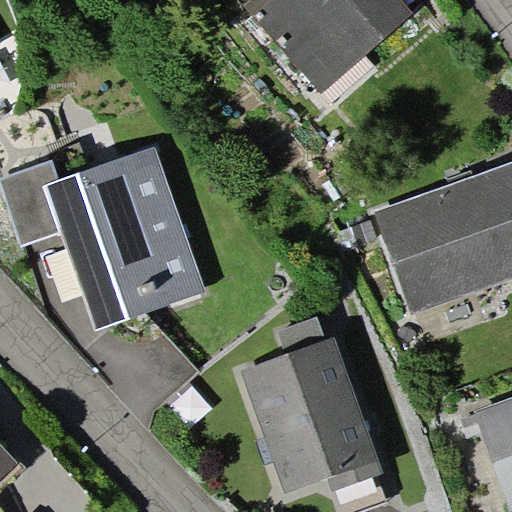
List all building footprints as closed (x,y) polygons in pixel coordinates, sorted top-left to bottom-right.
[(240,0),(252,13),(267,0),(240,0)] [(267,0),(252,13),(321,93),(414,13),(403,0),(267,0)] [(52,160),(0,177),(0,181),(23,246),(62,233),(96,330),(206,292),(155,146),(59,180),(52,160)] [(450,184),(375,210),(412,314),(511,278),(511,162),(474,176),(450,184)] [(450,184),(474,176),(471,169),(448,177),(450,184)] [(287,354),(326,340),(318,316),(278,330),(287,354)] [(287,354),(241,371),(285,493),(328,478),(333,491),(385,473),(336,337),(326,340),(287,354)] [(511,511),(511,397),(474,411),(510,511),(511,511)] [(0,482),(20,463),(0,441),(0,482)]
